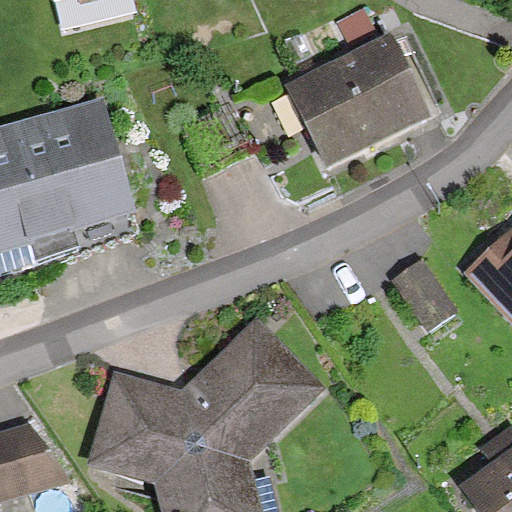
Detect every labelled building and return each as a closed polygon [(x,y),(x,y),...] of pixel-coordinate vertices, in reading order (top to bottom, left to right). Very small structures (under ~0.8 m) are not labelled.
[(421,125),(381,46),(285,94),(325,174),(421,125)] [(144,226),(108,98),(0,127),(0,244),(5,264),(144,226)] [(200,125),(215,163),(257,146),(241,108),(200,125)] [(511,227),(509,224),(460,268),(511,326),(511,227)] [(457,312),(425,265),(396,285),(429,332),(457,312)] [(177,398),(115,382),(91,471),(157,488),(162,511),(265,511),(254,461),(322,391),(250,322),(177,398)] [(32,428),(0,438),(0,509),(73,486),(32,428)] [(511,511),(511,454),(510,456),(463,490),(478,511),(511,511)]
